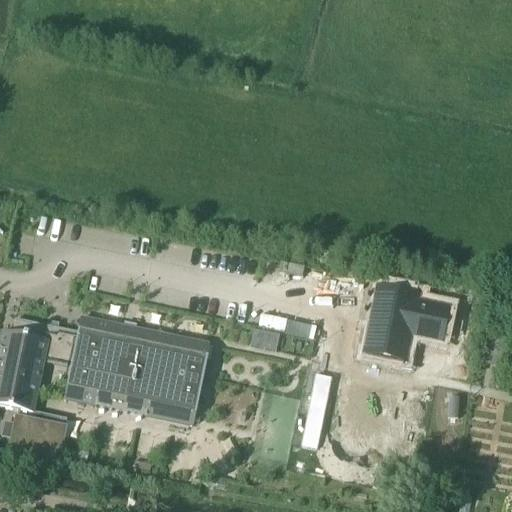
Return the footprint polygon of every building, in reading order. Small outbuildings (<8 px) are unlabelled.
[(372,315),(365,350),(404,358),(408,338),(440,344),(447,312),(415,306),(416,299),(377,291),(374,305),(372,315)] [(20,340),(11,338),(1,336),(1,338),(2,338),(0,345),(0,411),(17,415),(17,414),(32,416),(42,366),(71,372),(64,404),(65,404),(95,410),(95,411),(144,421),(144,420),(190,430),(191,430),(208,349),(207,349),(82,324),(82,323),(81,323),(78,337),(14,324),(14,325),(23,327),(20,340)] [(279,339),(252,333),(249,349),(275,354),(279,339)] [(511,347),(511,339),(489,336),(485,359),(497,361),(496,370),(508,372),(511,347)] [(66,424),(32,416),(17,414),(17,415),(14,431),(6,430),(4,439),(12,440),(8,457),(57,467),(66,424)]
